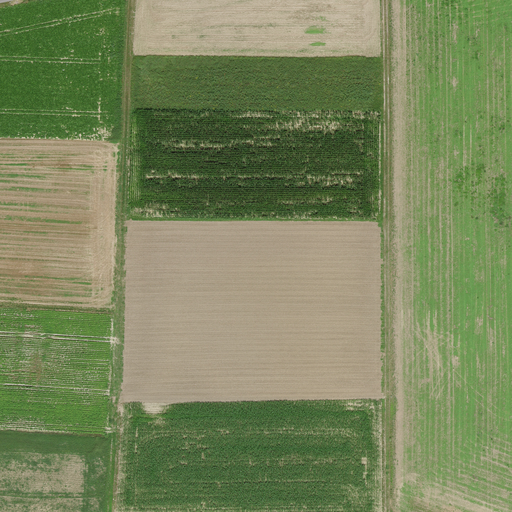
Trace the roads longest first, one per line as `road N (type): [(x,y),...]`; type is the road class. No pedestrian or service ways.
road 1 (track): [(111,511),(132,0)]
road 2 (track): [(385,0),(391,511)]
